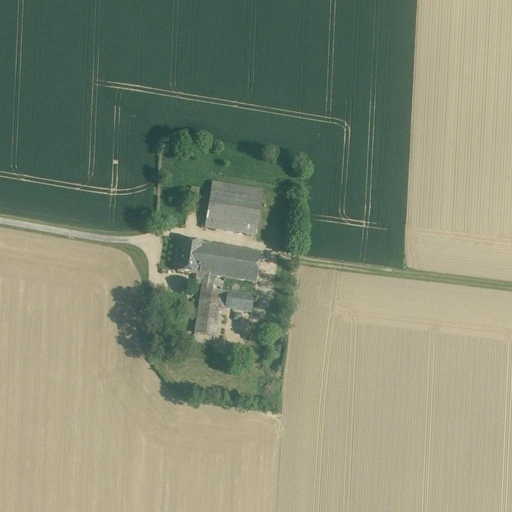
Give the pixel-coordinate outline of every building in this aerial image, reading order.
[(223,184),(212,182),(210,193),(221,194),(223,184)] [(262,191),(223,184),(221,194),(260,201),(262,191)] [(199,189),(191,188),(189,201),(197,202),(199,189)] [(221,194),(210,193),(204,228),(255,237),(261,201),(260,201),(221,194)] [(208,244),(182,240),(177,272),(196,275),(194,284),(201,285),(202,285),(208,245),(208,244)] [(208,245),(202,285),(201,285),(201,288),(212,290),(214,276),(255,283),(260,253),(208,245)] [(212,290),(201,288),(194,333),(216,337),(220,308),(251,313),(253,296),(212,290)] [(240,321),(241,314),(235,312),(233,319),(240,321)] [(225,349),(215,347),(214,354),(224,356),(225,349)]
